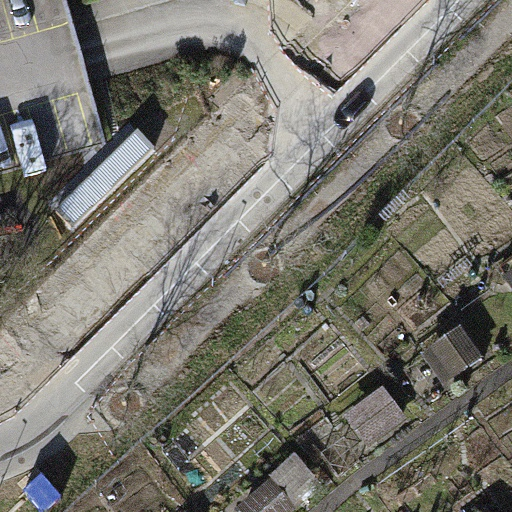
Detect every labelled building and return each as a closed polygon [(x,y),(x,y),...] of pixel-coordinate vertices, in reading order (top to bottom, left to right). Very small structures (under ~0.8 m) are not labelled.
[(70,0),(0,0),(0,172),(109,144),(70,0)] [(511,269),(503,276),(511,288),(511,269)] [(462,332),(430,356),(451,383),(483,359),(462,332)] [(389,390),(351,417),(373,448),(411,421),(389,390)] [(241,509),(243,511),(294,511),(298,509),(273,481),(241,509)]
